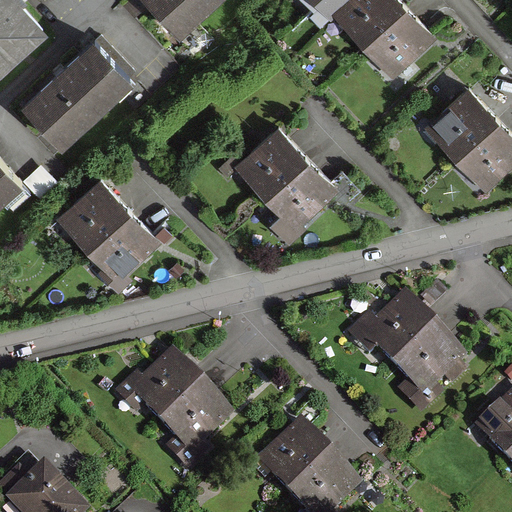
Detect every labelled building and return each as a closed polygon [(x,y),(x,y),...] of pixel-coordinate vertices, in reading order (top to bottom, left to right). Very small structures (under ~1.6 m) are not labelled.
[(0,0),(0,71),(52,25),(28,0),(0,0)] [(152,0),(183,32),(216,0),(152,0)] [(324,0),(333,9),(337,5),(342,0),(324,0)] [(403,2),(401,0),(342,0),(337,5),(365,37),(403,2)] [(432,33),(403,2),(365,37),(394,68),(432,33)] [(102,33),(30,101),(67,141),(140,73),(102,33)] [(497,116),(470,87),(432,122),(459,151),(497,116)] [(511,155),(511,131),(497,116),(459,151),(486,180),(511,155)] [(269,188),(304,154),(277,127),(243,161),(269,188)] [(0,144),(0,209),(33,179),(0,144)] [(304,154),(269,188),(288,207),(277,218),(292,234),(302,224),(298,220),(334,185),(304,154)] [(64,212),(92,241),(129,207),(101,177),(64,212)] [(92,241),(120,271),(157,236),(129,207),(92,241)] [(379,339),(396,356),(431,322),(404,295),(375,323),(369,316),(355,329),(371,346),(379,339)] [(431,322),(396,356),(415,375),(404,386),(423,405),(463,367),(455,358),(461,352),(431,322)] [(163,416),(200,380),(173,352),(143,380),(138,375),(123,388),(139,405),(146,399),(163,416)] [(200,380),(163,416),(180,434),(172,442),(189,461),(206,445),(201,439),(230,411),(200,380)] [(511,449),(511,397),(484,422),(510,451),(511,449)] [(330,451),(303,422),(266,457),(293,486),(330,451)] [(322,511),(357,479),(330,451),(293,486),(318,511),(322,511)] [(93,511),(95,511),(47,461),(32,475),(22,464),(0,485),(0,487),(23,511),(93,511)]
